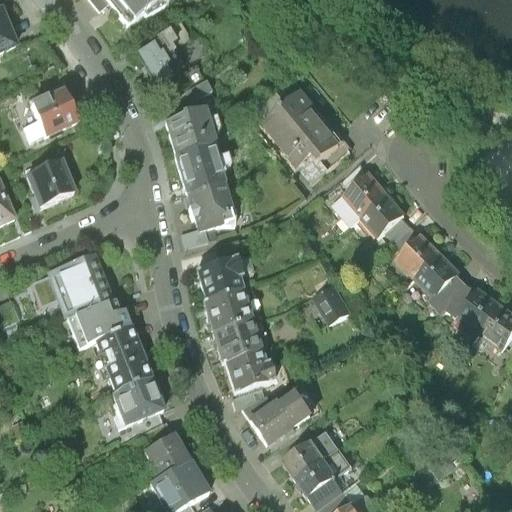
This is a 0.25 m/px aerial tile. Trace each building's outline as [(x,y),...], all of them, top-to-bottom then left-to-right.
[(99,3),(101,0),(75,0),(95,22),(102,16),(107,12),(99,3)] [(160,0),(101,0),(99,3),(107,12),(102,16),(123,40),(164,4),(160,0)] [(0,21),(0,57),(14,51),(0,21)] [(137,65),(151,90),(182,73),(168,48),(137,65)] [(196,71),(177,81),(190,106),(209,96),(196,71)] [(87,129),(72,94),(50,104),(34,111),(50,146),(87,129)] [(295,102),(285,111),(273,96),(247,122),(283,166),(300,150),(317,172),(338,153),(295,102)] [(158,125),(171,160),(209,146),(224,140),(211,106),(158,125)] [(209,146),(171,160),(186,201),(224,186),(209,146)] [(62,155),(25,173),(41,213),(80,192),(62,155)] [(358,215),(383,192),(365,171),(341,195),(358,215)] [(0,178),(0,227),(17,219),(1,178),(0,178)] [(224,186),(186,201),(193,232),(232,232),(232,212),(224,186)] [(383,192),(358,215),(376,236),(402,213),(383,192)] [(413,279),(433,256),(411,236),(390,259),(413,279)] [(196,267),(205,298),(248,286),(238,255),(196,267)] [(433,256),(413,279),(438,300),(458,277),(433,256)] [(101,259),(50,279),(65,322),(80,317),(116,303),(101,259)] [(330,326),(354,313),(338,282),(313,295),(330,326)] [(205,298),(214,329),(257,317),(248,286),(205,298)] [(484,334),(502,311),(480,293),(461,317),(484,334)] [(0,328),(18,321),(10,301),(0,305),(0,328)] [(80,317),(95,351),(135,335),(131,317),(121,319),(120,315),(116,303),(80,317)] [(511,318),(502,311),(484,334),(505,351),(511,342),(511,318)] [(214,329),(223,361),(266,348),(257,317),(214,329)] [(135,335),(95,351),(113,391),(154,374),(135,335)] [(223,361),(232,392),(266,382),(275,379),(266,348),(223,361)] [(154,374),(113,391),(108,393),(123,429),(169,410),(154,374)] [(266,382),(232,392),(237,409),(243,408),(251,419),(277,401),(266,382)] [(277,401),(251,419),(270,447),(320,412),(300,384),(277,401)] [(143,450),(159,477),(191,458),(175,431),(143,450)] [(298,480),(339,452),(328,435),(287,463),(298,480)] [(350,468),(339,452),(298,480),(309,496),(333,479),(350,468)] [(191,458),(159,477),(154,480),(172,511),(179,511),(193,504),(212,493),(191,458)] [(309,496),(319,511),(343,511),(352,507),(333,479),(309,496)] [(224,511),(212,493),(193,504),(197,511),(224,511)] [(343,511),(363,511),(357,503),(352,507),(343,511)]
